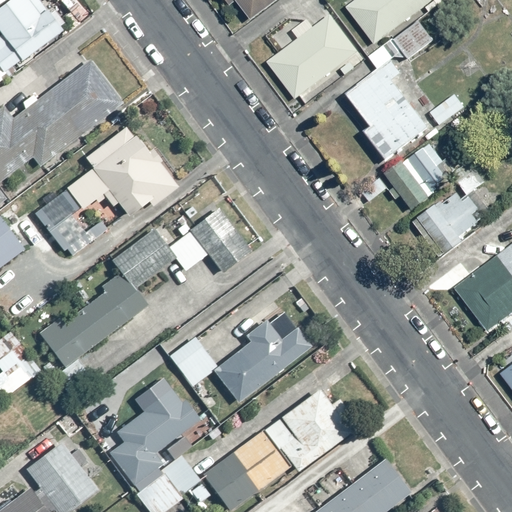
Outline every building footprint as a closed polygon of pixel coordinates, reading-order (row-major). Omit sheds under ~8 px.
[(0,0),(0,36),(18,60),(19,62),(60,31),(37,0),(0,0)] [(89,15),(75,0),(54,0),(76,25),(89,15)] [(237,0),(250,16),(271,0),(237,0)] [(353,0),(345,7),(373,44),(432,0),(353,0)] [(331,13),(266,61),(295,99),(359,52),(331,13)] [(416,20),(391,40),(385,44),(397,59),(402,55),(407,60),(432,41),(416,20)] [(0,71),(1,72),(18,60),(0,36),(0,71)] [(0,206),(6,202),(0,194),(0,181),(31,158),(38,167),(120,104),(88,60),(14,118),(4,105),(0,107),(0,206)] [(391,60),(346,94),(371,127),(365,132),(386,159),(427,127),(391,80),(401,73),(391,60)] [(465,106),(455,93),(429,112),(439,125),(465,106)] [(81,209),(102,193),(113,206),(117,202),(128,216),(147,200),(151,205),(176,185),(127,124),(85,158),(92,167),(65,189),(81,209)] [(422,146),(385,173),(411,209),(448,182),(422,146)] [(72,214),(77,210),(62,188),(31,211),(61,251),(64,248),(72,259),(99,239),(90,226),(84,230),(72,214)] [(455,190),(417,218),(444,253),(461,240),(458,237),(485,217),(469,196),(463,201),(455,190)] [(176,257),(185,269),(206,253),(220,272),(256,245),(221,199),(186,226),(183,223),(177,228),(183,236),(170,246),(155,226),(112,259),(134,289),(176,257)] [(0,267),(8,261),(25,248),(25,249),(26,249),(15,234),(26,227),(11,207),(0,214),(0,267)] [(511,242),(454,288),(488,332),(511,312),(511,242)] [(122,275),(41,336),(64,366),(145,305),(122,275)] [(298,326),(281,305),(247,332),(253,339),(213,370),(237,402),(312,344),(298,326)] [(0,373),(0,400),(39,371),(9,331),(0,337),(0,370),(1,372),(0,373)] [(216,367),(193,337),(168,356),(191,386),(216,367)] [(96,384),(78,360),(55,377),(74,401),(96,384)] [(511,364),(501,374),(511,388),(511,364)] [(136,487),(181,454),(191,446),(182,433),(202,418),(185,395),(179,400),(163,377),(135,397),(145,410),(117,430),(125,441),(110,452),(136,487)] [(259,432),(202,475),(229,511),(289,465),(295,473),(357,425),(338,399),(330,405),(317,389),(259,433),(259,432)] [(0,511),(67,511),(98,489),(62,442),(25,469),(35,482),(0,508),(0,511)] [(306,490),(319,507),(312,511),(303,511),(294,499),(276,511),(383,511),(410,492),(384,458),(374,466),(361,449),(306,490)] [(202,482),(181,454),(136,487),(139,491),(135,494),(148,511),(160,511),(190,491),(198,503),(210,494),(202,482)]
